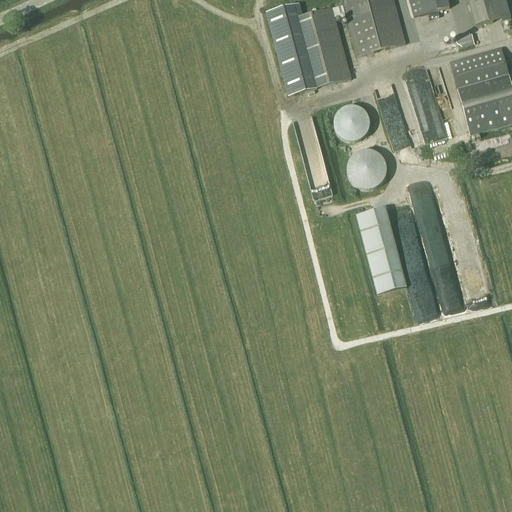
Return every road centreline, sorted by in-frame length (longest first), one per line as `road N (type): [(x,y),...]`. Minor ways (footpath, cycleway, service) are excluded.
road 1 (track): [(511,306),(337,347),(285,144),(290,113),(262,23),(193,0)]
road 2 (track): [(128,0),(0,57)]
